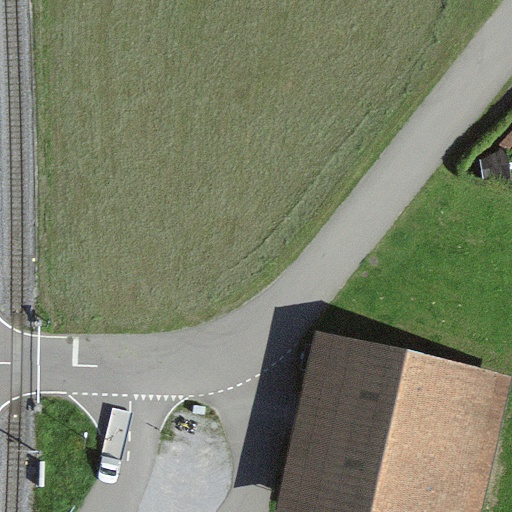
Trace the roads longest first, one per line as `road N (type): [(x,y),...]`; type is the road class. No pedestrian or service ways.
road 1 (unclassified): [(511,35),(249,349)]
road 2 (unclassified): [(249,349),(212,366),(0,366)]
road 3 (residential): [(249,349),(249,511)]
